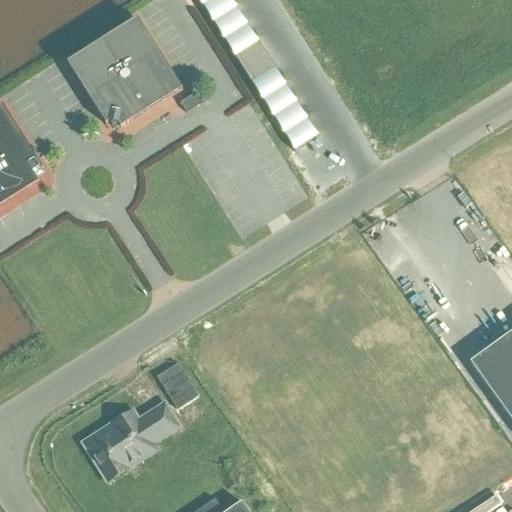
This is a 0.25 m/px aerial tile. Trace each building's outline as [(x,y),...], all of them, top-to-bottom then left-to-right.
[(106,127),(110,125),(118,127),(121,131),(182,92),(138,21),(67,66),(106,127)] [(236,58),(235,59),(252,86),(253,86),(276,72),(258,44),(236,58)] [(180,106),(187,116),(200,107),(194,97),(180,106)] [(0,108),(0,207),(38,183),(33,174),(40,170),(41,171),(43,170),(3,107),(0,108)] [(511,334),(470,365),(511,423),(511,334)] [(199,400),(179,368),(158,381),(179,413),(199,400)] [(179,430),(165,408),(139,424),(133,414),(112,427),(113,428),(84,446),(108,484),(140,464),(139,463),(156,452),(152,446),(179,430)] [(492,495),(466,511),(489,511),(499,505),(492,495)] [(247,511),(242,504),(230,511),(222,511),(215,501),(199,511),(247,511)]
